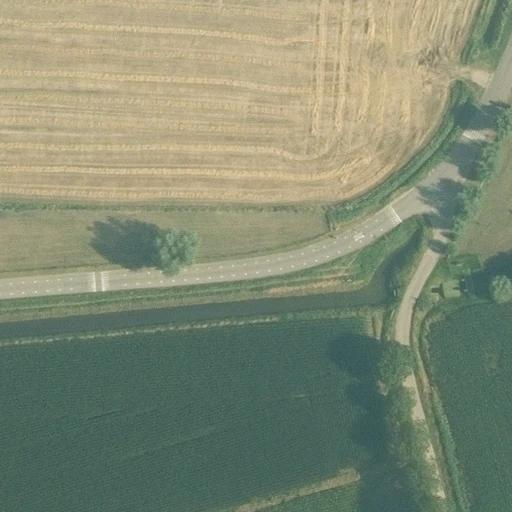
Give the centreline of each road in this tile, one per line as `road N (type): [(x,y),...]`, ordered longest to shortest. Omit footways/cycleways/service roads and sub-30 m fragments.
road 1 (residential): [(0,290),(315,255),(393,219),(435,187)]
road 2 (unclassified): [(441,511),(400,335),(442,223),(435,187)]
road 3 (residential): [(435,187),(511,67)]
